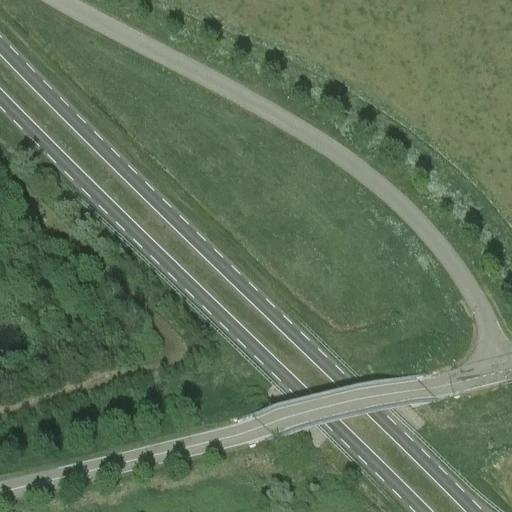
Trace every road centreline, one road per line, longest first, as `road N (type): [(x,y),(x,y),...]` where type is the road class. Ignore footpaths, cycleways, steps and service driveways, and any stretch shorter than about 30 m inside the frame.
road 1 (primary): [(472,511),(0,48)]
road 2 (unclassified): [(496,374),(488,332),(465,286),(371,181),(280,120),(55,0)]
road 3 (primary): [(0,97),(418,511)]
road 4 (unclassified): [(0,494),(496,374)]
